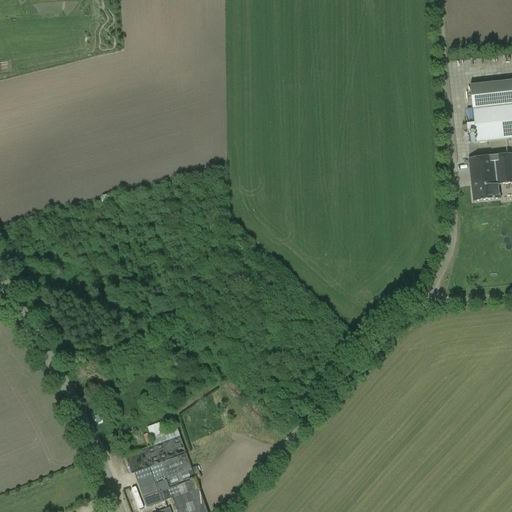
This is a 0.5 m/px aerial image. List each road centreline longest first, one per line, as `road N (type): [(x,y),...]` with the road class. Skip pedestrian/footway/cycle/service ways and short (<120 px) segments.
road 1 (unclassified): [(428,304),(452,227),(438,0)]
road 2 (unclassified): [(226,511),(390,334),(428,304)]
road 3 (tertiary): [(120,511),(93,434),(0,273)]
